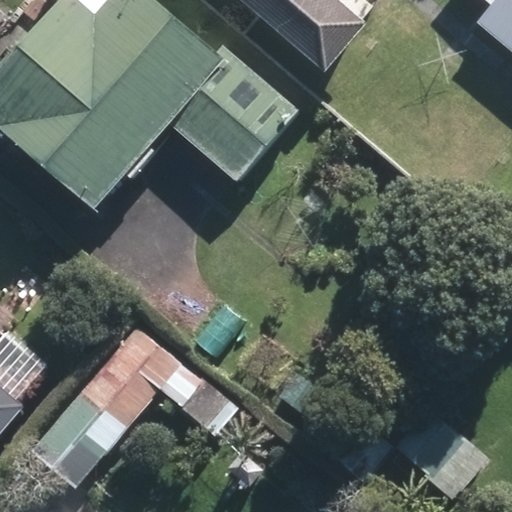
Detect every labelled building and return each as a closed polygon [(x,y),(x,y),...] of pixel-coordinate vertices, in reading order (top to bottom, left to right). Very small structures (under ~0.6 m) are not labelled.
[(249,184),(309,115),(176,0),(68,0),(71,2),(0,83),(0,117),(110,213),(184,128),(249,184)] [(250,0),(336,75),(383,21),(358,0),(250,0)] [(484,23),(511,46),(511,0),(493,0),(500,5),(484,23)] [(142,325),(39,453),(89,493),(168,394),(226,440),(249,410),(142,325)] [(0,458),(43,407),(0,370),(0,458)] [(499,458),(437,406),(398,451),(460,504),(499,458)]
